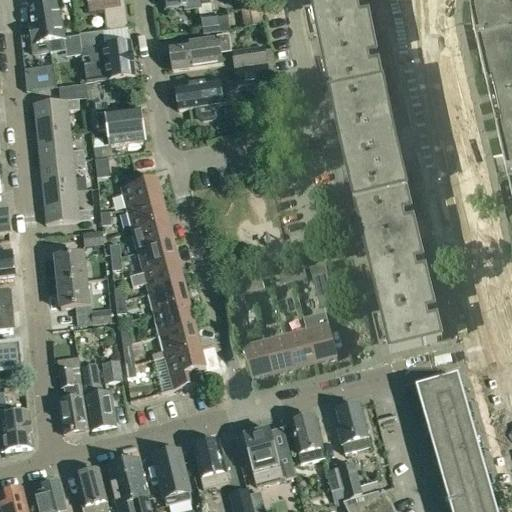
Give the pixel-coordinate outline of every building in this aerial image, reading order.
[(119,0),(86,0),(88,15),(104,12),(107,34),(128,31),(125,8),(121,9),(119,0)] [(166,0),(168,11),(185,9),(186,12),(199,11),(210,10),(209,0),(166,0)] [(238,0),(243,31),(261,29),(256,0),(238,0)] [(319,39),(321,50),(374,39),(365,0),(310,0),(312,10),(304,13),(310,41),(319,39)] [(511,0),(473,0),(473,1),(472,5),(472,9),(471,13),(472,16),(472,20),(473,24),(472,24),(511,200),(511,0)] [(41,6),(49,55),(66,52),(64,42),(65,42),(62,24),(59,25),(56,4),(41,6)] [(49,55),(41,6),(29,8),(32,29),(29,30),(32,48),(33,48),(34,58),(49,55)] [(200,19),(202,30),(203,37),(229,34),(227,15),(212,17),(200,18),(200,19)] [(102,35),(79,38),(82,56),(80,56),(83,77),(85,88),(95,86),(95,85),(135,80),(130,47),(104,50),(102,35)] [(204,44),(169,49),(172,75),(208,70),(208,69),(221,67),(220,59),(220,56),(231,55),(229,37),(216,38),(217,41),(215,41),(216,43),(205,44),(205,45),(204,45),(204,44)] [(384,88),(384,87),(374,39),(321,50),(323,60),(314,62),(320,90),(329,88),(331,99),(384,88)] [(232,55),(234,71),(267,63),(265,51),(232,55)] [(270,84),(267,63),(234,71),(237,89),(270,84)] [(56,91),(54,73),(54,71),(45,72),(47,81),(30,83),(31,94),(56,91)] [(220,84),(220,83),(175,90),(179,114),(193,112),(194,120),(201,125),(213,124),(214,122),(218,116),(217,108),(223,107),(222,96),(235,94),(233,82),(220,84)] [(341,151),(342,154),(396,141),(394,132),(389,108),(385,87),(384,87),(384,88),(331,99),(341,151)] [(85,89),(88,110),(97,109),(95,88),(85,89)] [(39,138),(70,135),(68,114),(79,113),(78,104),(78,103),(33,108),(33,109),(34,109),(36,132),(38,132),(39,138)] [(99,135),(109,135),(110,150),(144,145),(140,114),(109,117),(108,109),(96,110),(99,135)] [(70,135),(39,138),(39,144),(37,144),(40,168),(84,163),(83,154),(72,155),(70,135)] [(342,154),(343,157),(355,207),(408,195),(409,195),(399,150),(396,141),(342,154)] [(108,162),(95,164),(96,173),(109,171),(108,162)] [(84,163),(40,168),(42,192),(44,192),(45,198),(76,194),(74,174),(85,173),(84,163)] [(121,192),(127,213),(162,204),(156,183),(121,192)] [(76,194),(45,198),(45,204),(44,204),(46,227),(46,229),(91,224),(91,222),(90,222),(90,213),(78,215),(76,194)] [(367,257),(420,244),(408,195),(355,207),(357,218),(349,220),(356,248),(364,246),(367,257)] [(167,225),(162,204),(127,213),(132,234),(167,225)] [(7,213),(6,213),(0,214),(0,236),(9,236),(7,213)] [(110,216),(100,217),(102,229),(111,228),(110,216)] [(173,246),(167,225),(132,234),(138,255),(173,246)] [(102,235),(82,237),(83,251),(103,249),(102,235)] [(378,306),(431,293),(420,244),(367,257),(369,267),(361,270),(367,298),(376,296),(378,306)] [(178,267),(173,246),(138,255),(143,276),(178,267)] [(110,249),(111,262),(120,261),(119,248),(110,249)] [(0,279),(13,278),(14,278),(11,256),(0,257),(0,279)] [(55,261),(58,287),(86,284),(83,258),(55,261)] [(120,261),(111,262),(112,274),(122,274),(120,261)] [(184,288),(178,267),(143,276),(129,280),(132,291),(146,287),(149,297),(184,288)] [(305,273),(292,276),(295,285),(307,282),(305,273)] [(312,279),(320,312),(336,308),(327,275),(312,279)] [(292,276),(280,279),(282,288),(295,285),(292,276)] [(86,284),(58,287),(61,313),(89,310),(86,284)] [(263,284),(250,287),(253,296),(265,292),(263,284)] [(250,287),(238,290),(240,299),(253,296),(250,287)] [(189,309),(184,288),(149,297),(154,318),(189,309)] [(116,305),(125,304),(124,292),(114,293),(116,305)] [(381,316),(373,318),(379,347),(387,345),(390,356),(437,344),(437,343),(441,337),(442,336),(431,293),(378,306),(381,316)] [(0,296),(0,337),(13,336),(10,296),(0,296)] [(125,304),(116,305),(117,318),(126,317),(125,304)] [(195,330),(189,309),(154,318),(160,339),(195,330)] [(91,314),(92,328),(112,326),(111,313),(91,314)] [(307,334),(316,369),(338,363),(329,328),(307,334)] [(160,339),(165,361),(200,352),(195,330),(160,339)] [(123,348),(132,347),(130,334),(121,336),(123,348)] [(295,374),(316,369),(307,334),(286,340),(295,374)] [(286,340),(265,345),(274,380),(295,374),(286,340)] [(274,380),(265,345),(243,350),(252,385),(274,380)] [(0,382),(19,381),(18,374),(23,374),(20,347),(0,349),(0,382)] [(132,347),(123,348),(124,361),(134,360),(132,347)] [(206,373),(200,352),(165,361),(174,394),(197,388),(194,376),(206,373)] [(102,366),(105,387),(123,384),(120,363),(102,366)] [(97,368),(81,371),(86,400),(92,434),(116,429),(111,395),(102,397),(97,368)] [(135,368),(126,369),(127,382),(137,381),(135,368)] [(64,404),(59,405),(58,405),(64,439),(89,435),(83,400),(78,371),(59,374),(62,391),(64,404)] [(416,393),(421,411),(463,399),(458,380),(416,393)] [(426,430),(469,418),(463,399),(421,411),(426,430)] [(371,452),(368,442),(367,438),(369,435),(368,429),(364,427),(360,410),(336,416),(341,434),(337,435),(341,448),(342,448),(344,458),(371,452)] [(0,421),(0,440),(31,437),(29,418),(1,421),(1,422),(0,421)] [(474,436),(469,418),(426,430),(432,448),(474,436)] [(301,468),(325,463),(322,453),(323,453),(315,422),(290,427),(298,459),(299,459),(301,468)] [(257,490),(283,483),(296,480),(288,451),(275,454),(269,433),(243,439),(257,490)] [(437,466),(479,454),(474,436),(432,448),(437,466)] [(33,452),(31,437),(0,440),(0,455),(5,454),(5,456),(33,452)] [(204,492),(228,486),(226,476),(229,471),(228,464),(223,462),(219,445),(193,451),(201,482),(204,492)] [(484,471),(479,454),(437,466),(442,484),(484,471)] [(192,503),(190,495),(180,455),(154,461),(166,510),(192,503)] [(124,469),(134,511),(149,511),(147,504),(149,504),(139,465),(124,469)] [(376,485),(359,490),(353,468),(339,472),(348,505),(379,496),(376,485)] [(134,511),(124,469),(108,473),(118,511),(117,511),(134,511)] [(447,502),(489,489),(484,471),(442,484),(447,502)] [(331,495),(343,492),(338,472),(326,476),(331,495)] [(82,511),(108,511),(107,505),(99,474),(77,480),(80,494),(77,495),(82,511)] [(65,511),(59,487),(56,487),(53,486),(47,488),(45,490),(42,491),(44,496),(35,498),(38,511),(65,511)] [(478,511),(494,507),(489,489),(447,502),(450,511),(478,511)] [(253,511),(248,492),(228,497),(231,511),(253,511)] [(27,511),(22,493),(0,498),(3,508),(0,509),(0,511),(27,511)] [(345,506),(347,511),(390,511),(382,496),(345,506)]
